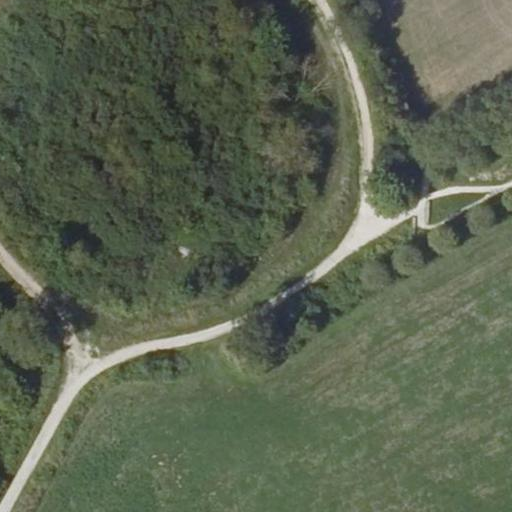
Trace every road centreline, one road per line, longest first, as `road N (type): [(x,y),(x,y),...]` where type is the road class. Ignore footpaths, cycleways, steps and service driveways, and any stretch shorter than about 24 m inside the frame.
road 1 (track): [(354,239),(313,280),(244,323),(80,366)]
road 2 (track): [(312,0),(351,53),(368,110),(369,171),(354,239)]
road 3 (track): [(511,184),(431,228),(421,222),(424,204)]
